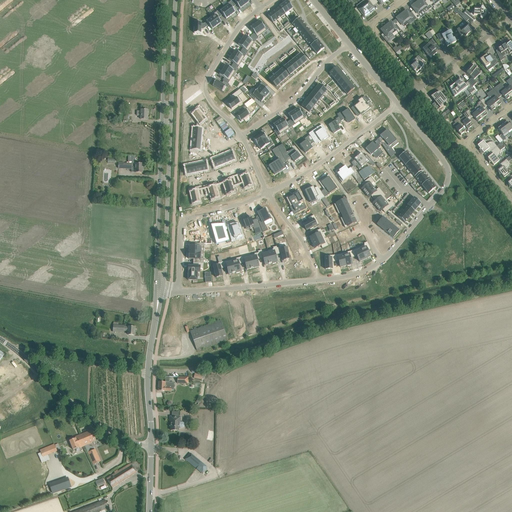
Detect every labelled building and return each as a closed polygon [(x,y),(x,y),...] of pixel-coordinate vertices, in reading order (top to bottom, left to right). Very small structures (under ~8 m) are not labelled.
[(240,0),(232,0),(231,1),(234,6),(237,5),(240,9),(245,6),(240,0)] [(366,0),(364,0),(361,2),(364,6),(370,14),(372,13),(373,12),(373,11),(374,10),(375,11),(371,5),(374,3),(372,0),(367,0),(366,0)] [(420,0),(418,1),(416,3),(423,11),(427,7),(427,8),(429,10),(432,7),(428,2),(425,5),(424,3),(421,0),(420,1),(420,0)] [(431,0),(428,2),(432,7),(434,9),(436,8),(436,5),(440,2),(438,0),(431,0)] [(231,1),(224,7),(231,16),(235,13),(232,8),(234,6),(231,1)] [(287,1),(283,4),(289,12),(293,9),(287,1)] [(361,2),(357,6),(358,7),(355,9),(359,14),(361,12),(366,18),(365,17),(367,16),(369,16),(370,14),(364,6),(361,2)] [(412,6),(413,8),(416,12),(413,14),(417,19),(420,17),(418,15),(418,14),(423,11),(416,3),(415,4),(413,5),(414,6),(412,7),(412,6)] [(283,4),(279,7),(285,15),(289,12),(283,4)] [(467,10),(463,14),(469,19),(472,16),(473,15),(474,15),(474,16),(480,16),(480,19),(482,20),(487,15),(488,15),(487,15),(487,14),(487,13),(488,12),(487,12),(483,6),(481,7),(481,10),(474,9),(474,12),(472,12),(470,14),(469,12),(467,10)] [(224,7),(217,12),(221,17),(223,15),(226,19),(231,16),(224,7)] [(279,7),(275,10),(281,17),(285,15),(279,7)] [(275,10),(272,13),(277,20),(281,17),(275,10)] [(404,12),(403,13),(401,14),(407,22),(412,19),(414,21),(417,19),(413,14),(410,16),(409,15),(406,11),(406,12),(405,13),(404,12)] [(217,12),(210,17),(217,26),(221,23),(218,18),(221,17),(217,12)] [(461,12),(459,14),(466,22),(469,19),(463,14),(461,12)] [(272,13),(267,16),(273,23),(277,20),(272,13)] [(396,18),(398,19),(401,23),(398,26),(402,31),(405,28),(403,26),(407,22),(401,14),(400,15),(398,17),(399,17),(397,18),(396,18)] [(204,24),(207,27),(209,25),(212,30),(213,29),(212,29),(217,26),(210,17),(205,20),(207,22),(204,24)] [(300,18),(293,24),(296,28),(302,23),(303,22),(300,18)] [(259,22),(255,25),(262,34),(269,29),(266,24),(263,26),(260,21),(260,22),(259,22)] [(302,23),(296,28),(299,32),(306,26),(303,22),(302,23)] [(389,24),(387,25),(386,26),(392,34),(397,31),(399,33),(402,31),(398,26),(395,28),(391,22),(390,22),(391,23),(390,24),(389,24)] [(194,33),(194,34),(201,34),(201,29),(203,29),(207,27),(204,24),(201,24),(201,23),(202,23),(195,23),(195,24),(195,33),(194,33)] [(472,28),(467,23),(459,29),(457,31),(458,33),(461,37),(463,36),(463,35),(464,34),(466,36),(472,31),(470,29),(471,28),(472,28)] [(251,28),(255,33),(251,36),(256,40),(259,38),(258,37),(262,34),(255,25),(251,28)] [(306,26),(299,32),(302,36),(309,30),(306,26)] [(381,29),(385,35),(383,37),(387,42),(389,40),(388,38),(388,37),(392,34),(386,26),(384,27),(383,28),(383,29),(382,30),(381,29)] [(309,30),(302,36),(305,39),(312,33),(309,30)] [(425,34),(429,39),(436,34),(432,30),(425,34)] [(445,43),(447,47),(455,43),(453,39),(450,32),(450,31),(444,34),(443,32),(436,36),(437,37),(440,41),(444,39),(446,42),(445,43)] [(312,33),(305,39),(308,43),(315,37),(312,33)] [(245,36),(242,40),(251,47),(256,40),(251,36),(249,39),(245,36)] [(315,37),(308,43),(311,47),(318,41),(315,37)] [(238,45),(243,48),(241,51),(246,54),(248,52),(251,47),(242,40),(239,45),(238,45)] [(428,43),(429,44),(423,49),(426,53),(425,53),(428,56),(431,58),(437,53),(435,50),(436,49),(433,47),(436,44),(433,40),(428,43)] [(318,41),(311,47),(314,51),(321,45),(318,41)] [(505,45),(498,49),(499,50),(501,55),(502,55),(503,54),(503,53),(507,50),(509,53),(510,54),(511,52),(511,44),(511,43),(507,45),(506,46),(505,45)] [(321,45),(314,51),(318,55),(325,49),(321,45)] [(235,51),(232,56),(242,62),(246,54),(241,51),(239,54),(235,51),(234,51),(235,51)] [(301,54),(297,57),(303,65),(307,61),(301,54)] [(488,57),(486,55),(480,59),(486,67),(488,71),(498,64),(496,58),(492,59),(490,56),(488,57)] [(229,60),(233,63),(232,66),(237,69),(242,62),(232,56),(229,60)] [(297,57),(292,61),(299,68),(303,65),(297,57)] [(413,62),(415,64),(411,67),(416,74),(418,72),(419,71),(420,70),(421,69),(422,68),(422,67),(423,66),(422,65),(424,63),(425,64),(425,63),(421,60),(418,57),(413,62)] [(292,61),(288,64),(294,72),(299,68),(292,61)] [(288,64),(284,68),(290,75),(294,72),(288,64)] [(225,66),(223,70),(233,76),(237,69),(232,66),(230,68),(226,65),(225,66)] [(472,78),(471,80),(470,79),(468,82),(468,83),(472,87),(477,83),(474,80),(478,77),(477,76),(480,73),(476,69),(477,68),(474,65),(471,69),(470,69),(471,70),(470,72),(469,71),(468,71),(468,72),(466,73),(472,78)] [(337,67),(330,74),(333,78),(341,72),(337,67)] [(282,69),(278,73),(285,80),(289,76),(282,69)] [(220,75),(224,78),(223,80),(224,81),(228,84),(233,76),(223,70),(220,75)] [(341,72),(333,78),(337,82),(344,76),(341,72)] [(278,73),(274,76),(281,84),(285,80),(278,73)] [(274,76),(270,80),(276,87),(281,84),(274,76)] [(344,76),(337,82),(340,86),(348,80),(344,76)] [(470,94),(475,90),(472,87),(468,83),(466,85),(465,83),(464,84),(461,79),(455,84),(457,88),(455,89),(452,85),(450,87),(454,97),(462,91),(463,92),(467,89),(470,94)] [(216,80),(213,86),(224,93),(229,85),(228,84),(224,81),(222,84),(218,81),(217,81),(216,80)] [(348,80),(340,86),(344,90),(351,84),(348,80)] [(262,82),(256,89),(266,98),(266,97),(269,93),(270,93),(265,89),(267,86),(262,82)] [(351,84),(344,90),(347,95),(355,89),(351,84)] [(319,85),(316,89),(323,95),(327,91),(319,85)] [(497,87),(494,89),(500,97),(503,95),(506,100),(511,97),(510,95),(506,90),(502,85),(498,88),(497,87)] [(228,104),(232,110),(232,109),(242,101),(238,97),(243,93),(240,89),(230,97),(233,100),(228,104)] [(256,89),(249,96),(255,100),(257,98),(260,101),(261,102),(266,98),(256,89)] [(316,89),(312,93),(320,99),(323,95),(316,89)] [(492,93),(488,96),(488,97),(491,100),(496,106),(497,108),(501,104),(500,103),(497,99),(500,97),(494,89),(491,91),(491,92),(492,93)] [(352,92),(345,99),(349,103),(352,101),(353,103),(356,101),(355,99),(356,97),(352,92)] [(433,96),(432,97),(436,102),(432,105),(437,111),(444,106),(442,103),(446,100),(440,92),(439,92),(438,93),(437,93),(436,94),(434,94),(434,95),(433,96)] [(312,93),(309,97),(316,104),(320,99),(312,93)] [(354,106),(351,108),(354,112),(357,110),(361,115),(363,113),(364,114),(370,109),(368,106),(368,105),(367,104),(366,104),(369,101),(365,96),(362,99),(362,98),(358,102),(360,104),(359,105),(358,104),(354,107),(354,106)] [(309,97),(305,102),(313,108),(316,104),(309,97)] [(483,99),(481,101),(485,108),(488,106),(489,107),(492,111),(497,108),(496,106),(491,100),(488,97),(484,100),(483,99)] [(477,107),(475,108),(475,109),(477,111),(481,117),(483,119),(483,118),(487,115),(486,114),(484,111),(483,110),(485,108),(481,101),(478,103),(478,104),(477,106),(477,107)] [(305,102),(302,106),(309,112),(313,108),(305,102)] [(237,116),(241,122),(241,121),(251,114),(245,106),(240,110),(242,113),(237,116)] [(200,107),(192,113),(200,124),(206,120),(202,115),(204,113),(200,107)] [(347,107),(337,113),(338,115),(339,117),(341,121),(345,119),(348,124),(355,120),(347,107)] [(297,109),(293,112),(300,121),(307,116),(304,111),(301,113),(298,108),(297,109),(298,109),(297,109)] [(475,109),(471,113),(474,117),(475,118),(478,122),(482,119),(483,119),(481,117),(477,111),(475,109)] [(141,111),(137,111),(137,116),(141,116),(141,119),(147,120),(148,110),(141,110),(141,111)] [(289,115),(288,115),(291,119),(289,121),(292,126),(300,121),(293,112),(289,115)] [(465,116),(461,120),(462,122),(464,124),(465,126),(468,130),(468,129),(473,126),(472,125),(470,122),(469,121),(465,117),(465,116)] [(336,120),(329,125),(334,134),(341,130),(341,129),(338,125),(342,122),(341,121),(339,117),(336,119),(336,120)] [(455,123),(453,125),(455,128),(461,135),(465,132),(464,130),(462,128),(461,126),(464,124),(462,122),(461,120),(459,118),(456,120),(454,122),(455,123)] [(283,119),(278,122),(285,132),(292,126),(289,121),(286,123),(283,119)] [(274,125),(277,130),(274,131),(277,137),(285,132),(278,122),(274,125)] [(502,125),(508,133),(510,136),(511,137),(511,136),(511,126),(511,127),(510,126),(507,122),(503,125),(502,125)] [(498,129),(502,134),(499,136),(502,140),(504,143),(507,140),(506,139),(510,136),(508,133),(502,125),(498,129)] [(194,128),(193,139),(201,140),(202,129),(194,128)] [(314,130),(309,134),(313,139),(314,142),(319,138),(321,142),(324,140),(328,137),(325,132),(326,132),(324,128),(315,133),(314,130)] [(254,139),(254,140),(257,145),(267,139),(268,137),(263,130),(258,133),(259,136),(254,139)] [(388,130),(380,136),(385,141),(381,144),(391,157),(395,153),(390,147),(397,141),(388,130)] [(309,133),(297,142),(306,153),(313,148),(308,143),(313,139),(309,134),(309,133)] [(193,139),(192,149),(201,150),(201,140),(193,139)] [(267,139),(257,145),(258,145),(261,150),(266,146),(268,149),(273,145),(272,142),(270,144),(267,139)] [(483,141),(478,146),(480,149),(479,151),(484,153),(485,151),(486,151),(488,150),(490,152),(497,146),(494,142),(493,142),(492,142),(491,142),(490,142),(489,143),(488,143),(487,143),(487,144),(486,144),(483,141)] [(373,142),(366,149),(371,155),(373,154),(376,158),(382,153),(382,154),(383,153),(382,152),(379,149),(380,148),(377,144),(375,145),(373,142)] [(490,157),(488,158),(489,163),(491,162),(494,166),(498,163),(499,161),(497,158),(497,157),(498,157),(499,156),(499,155),(500,154),(500,153),(500,152),(501,151),(505,147),(501,143),(497,146),(490,152),(490,153),(490,152),(492,155),(490,156),(490,157)] [(281,145),(278,147),(285,161),(290,157),(295,162),(301,157),(295,150),(289,155),(288,153),(286,154),(282,146),(281,146),(281,145)] [(278,160),(269,166),(275,176),(286,169),(283,164),(286,162),(285,161),(278,147),(272,150),(275,155),(278,160)] [(406,151),(399,157),(402,161),(410,156),(406,151)] [(232,152),(222,156),(225,164),(235,160),(232,152)] [(361,153),(354,159),(357,162),(355,164),(359,170),(371,159),(366,154),(366,155),(364,157),(361,153)] [(500,165),(502,164),(504,166),(502,167),(500,169),(500,170),(498,171),(499,175),(501,175),(504,178),(509,174),(506,171),(507,170),(507,169),(508,169),(508,168),(509,167),(510,166),(510,165),(510,164),(510,163),(509,162),(511,159),(511,156),(511,155),(507,159),(500,165)] [(119,162),(118,168),(131,169),(131,168),(136,168),(135,173),(138,173),(143,173),(143,164),(140,164),(138,164),(136,164),(135,164),(136,156),(128,156),(128,162),(132,162),(132,164),(131,164),(124,164),(124,162),(119,162)] [(222,156),(212,159),(215,168),(225,164),(222,156)] [(410,156),(402,161),(406,165),(413,160),(410,156)] [(413,160),(406,165),(409,169),(416,163),(413,160)] [(206,162),(195,164),(197,172),(208,170),(206,162)] [(416,163),(409,169),(412,173),(419,167),(416,163)] [(195,164),(185,166),(187,175),(197,172),(195,164)] [(340,169),(336,171),(340,177),(339,178),(342,183),(347,179),(346,179),(353,174),(357,180),(358,179),(361,184),(363,183),(353,166),(348,170),(345,166),(341,170),(340,169)] [(366,167),(359,173),(364,180),(371,175),(366,167)] [(419,167),(412,173),(415,177),(422,171),(419,167)] [(423,172),(416,178),(419,182),(426,176),(423,172)] [(247,173),(238,177),(241,183),(243,182),(246,188),(252,186),(247,173)] [(426,176),(419,182),(422,186),(429,180),(426,176)] [(370,177),(362,185),(364,187),(362,189),(365,193),(373,187),(370,184),(374,181),(370,177)] [(326,189),(321,192),(325,197),(337,189),(329,178),(322,183),(326,189)] [(233,179),(224,182),(228,194),(234,192),(232,186),(235,185),(233,179)] [(429,180),(422,186),(425,190),(432,184),(429,180)] [(432,184),(425,190),(429,194),(436,188),(432,184)] [(215,185),(206,188),(208,194),(211,193),(212,200),(219,198),(215,185)] [(313,187),(305,191),(311,204),(325,197),(321,192),(317,194),(313,187)] [(373,187),(365,193),(369,198),(371,196),(373,199),(382,192),(379,188),(376,190),(373,187)] [(200,189),(191,191),(194,204),(200,202),(199,196),(202,195),(200,189)] [(376,201),(373,203),(377,207),(386,200),(384,196),(385,195),(382,192),(373,199),(376,201)] [(294,196),(289,199),(292,206),(290,207),(294,215),(306,209),(298,194),(295,195),(296,197),(295,197),(294,196)] [(414,198),(411,202),(418,208),(421,204),(414,198)] [(345,199),(334,204),(337,209),(348,204),(345,199)] [(386,200),(377,207),(380,212),(383,210),(385,213),(395,205),(391,201),(389,203),(386,200)] [(411,202),(407,206),(415,212),(418,208),(411,202)] [(348,204),(337,209),(339,214),(341,213),(350,209),(348,204)] [(407,206),(404,209),(412,215),(415,212),(407,206)] [(265,209),(258,213),(261,221),(258,222),(262,232),(263,233),(268,230),(266,226),(273,222),(270,215),(268,216),(265,209)] [(350,209),(341,213),(343,217),(352,213),(350,209)] [(404,209),(401,213),(408,219),(412,215),(404,209)] [(343,217),(341,218),(343,223),(354,218),(352,213),(343,217)] [(401,213),(398,217),(405,223),(408,219),(401,213)] [(310,221),(303,225),(307,231),(310,229),(314,228),(313,227),(319,224),(314,215),(308,218),(310,221)] [(243,220),(242,221),(243,222),(243,224),(244,224),(244,225),(245,224),(246,228),(247,230),(250,228),(251,230),(251,229),(251,228),(254,227),(255,231),(257,230),(258,233),(259,233),(261,232),(262,232),(258,222),(258,220),(252,222),(251,220),(251,219),(251,218),(250,217),(249,217),(247,218),(247,217),(243,219),(243,220)] [(384,217),(377,225),(381,228),(387,221),(388,220),(384,217)] [(354,218),(343,223),(345,228),(356,223),(354,218)] [(387,221),(381,228),(385,231),(391,224),(387,221)] [(232,231),(229,232),(232,242),(239,240),(238,236),(242,235),(241,234),(243,233),(239,223),(238,223),(233,224),(230,225),(232,231)] [(391,224),(385,231),(389,234),(396,227),(392,223),(391,224)] [(217,227),(214,228),(216,235),(214,235),(217,245),(226,242),(227,246),(230,246),(226,232),(224,233),(222,226),(218,228),(217,227)] [(396,227),(389,234),(393,238),(400,230),(396,227)] [(316,235),(310,238),(312,243),(324,238),(321,229),(315,232),(316,235)] [(190,236),(189,240),(200,241),(200,244),(204,244),(211,244),(211,240),(201,239),(202,236),(201,236),(200,231),(190,233),(190,236)] [(250,231),(245,233),(248,244),(254,242),(250,231)] [(313,244),(312,244),(314,248),(314,247),(315,249),(321,246),(322,249),(327,247),(328,246),(324,238),(312,243),(313,244)] [(365,245),(360,247),(365,259),(371,257),(368,251),(371,249),(367,242),(364,244),(365,245)] [(189,246),(189,252),(201,253),(201,247),(204,248),(204,244),(200,244),(195,244),(195,247),(189,246)] [(277,248),(279,255),(282,254),(283,261),(290,259),(289,255),(290,255),(289,252),(288,252),(287,246),(277,248)] [(274,249),(268,251),(268,253),(271,264),(272,264),(276,263),(277,262),(275,255),(279,255),(277,248),(277,247),(273,248),(274,249)] [(360,247),(352,251),(354,257),(357,256),(360,262),(365,259),(360,247)] [(262,250),(258,251),(259,253),(260,259),(263,258),(265,265),(271,264),(268,253),(263,254),(262,250)] [(352,251),(343,253),(346,266),(347,266),(347,267),(351,266),(351,265),(352,265),(350,258),(354,257),(352,251)] [(189,252),(189,259),(195,259),(195,263),(198,263),(203,263),(204,258),(201,258),(201,253),(189,252)] [(259,253),(250,255),(253,268),(259,267),(257,260),(260,259),(259,253)] [(343,253),(334,255),(335,262),(339,261),(340,268),(346,266),(343,253)] [(250,255),(241,257),(242,264),(245,263),(247,270),(253,268),(250,255)] [(325,262),(324,262),(325,266),(326,270),(332,269),(332,262),(335,262),(334,255),(325,256),(325,262)] [(241,257),(232,260),(235,273),(236,273),(240,273),(240,272),(241,272),(239,264),(242,264),(241,257)] [(232,260),(222,262),(224,268),(227,268),(229,275),(235,273),(232,260)] [(222,262),(213,265),(214,270),(214,271),(215,274),(216,278),(223,276),(221,269),(224,268),(222,262)] [(189,266),(188,272),(189,272),(198,272),(200,273),(200,272),(200,268),(203,268),(203,263),(198,263),(198,266),(189,266)] [(189,272),(188,280),(197,281),(198,272),(189,272)] [(104,314),(107,314),(108,312),(99,311),(97,322),(100,322),(101,315),(104,315),(104,319),(107,319),(107,315),(104,315),(104,314)] [(197,350),(228,341),(222,320),(194,328),(194,329),(191,330),(197,350)] [(113,332),(124,332),(124,331),(129,331),(129,335),(130,335),(135,335),(135,327),(133,327),(130,327),(129,327),(125,327),(125,326),(118,326),(114,325),(113,332)] [(293,379),(273,362),(249,391),(268,407),(293,379)] [(9,398),(5,401),(10,409),(18,403),(17,402),(23,397),(25,400),(33,395),(21,379),(12,385),(16,391),(10,395),(11,397),(12,398),(10,399),(9,398)] [(159,382),(159,391),(161,391),(164,391),(171,391),(171,390),(174,390),(174,389),(174,384),(175,383),(170,382),(166,382),(159,382)] [(235,419),(249,398),(237,390),(211,427),(207,424),(202,432),(204,433),(196,444),(198,445),(192,453),(208,464),(218,449),(213,445),(233,418),(235,419)] [(228,458),(264,410),(261,407),(263,405),(256,400),(240,422),(238,421),(216,450),(228,458)] [(170,416),(170,420),(171,420),(171,431),(176,431),(179,431),(179,429),(179,428),(181,429),(181,428),(182,428),(183,428),(184,427),(185,427),(185,425),(185,424),(184,423),(183,422),(182,422),(181,422),(181,417),(179,417),(175,417),(172,416),(170,416)] [(92,430),(87,432),(81,435),(75,437),(76,438),(69,441),(73,450),(79,447),(79,448),(85,446),(90,443),(96,441),(92,430)] [(43,457),(57,451),(54,445),(40,451),(43,457)] [(101,462),(95,449),(88,453),(93,465),(101,462)] [(190,453),(185,460),(190,464),(191,464),(196,458),(190,453)] [(136,473),(131,464),(118,472),(107,479),(112,488),(136,473)] [(205,465),(200,472),(203,474),(208,468),(205,465)] [(102,478),(95,481),(97,487),(105,484),(102,478)] [(52,494),(68,488),(65,479),(49,484),(52,494)] [(99,511),(109,508),(105,500),(73,511),(99,511)]
